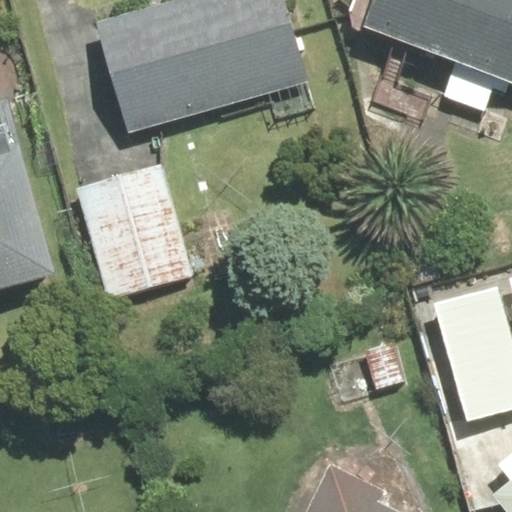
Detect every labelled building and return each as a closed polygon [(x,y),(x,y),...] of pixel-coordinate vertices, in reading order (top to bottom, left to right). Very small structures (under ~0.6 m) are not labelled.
[(278,0),(205,0),(89,34),(121,144),(305,90),(278,0)] [(511,0),(367,0),(352,43),(511,99),(511,0)] [(0,300),(48,286),(0,121),(0,300)] [(161,177),(67,201),(95,309),(188,285),(161,177)] [(439,301),(474,414),(511,402),(511,305),(505,307),(498,283),(439,301)] [(377,511),(382,503),(320,474),(310,497),(302,511),(377,511)] [(511,511),(511,487),(482,511),(511,511)]
